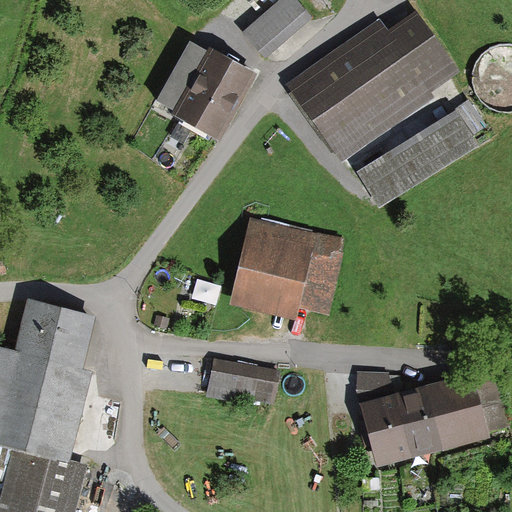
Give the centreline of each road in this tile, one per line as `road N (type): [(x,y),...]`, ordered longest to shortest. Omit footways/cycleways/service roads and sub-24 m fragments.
road 1 (residential): [(115,293),(189,183),(269,93),(392,0)]
road 2 (residential): [(115,293),(137,456),(179,511)]
